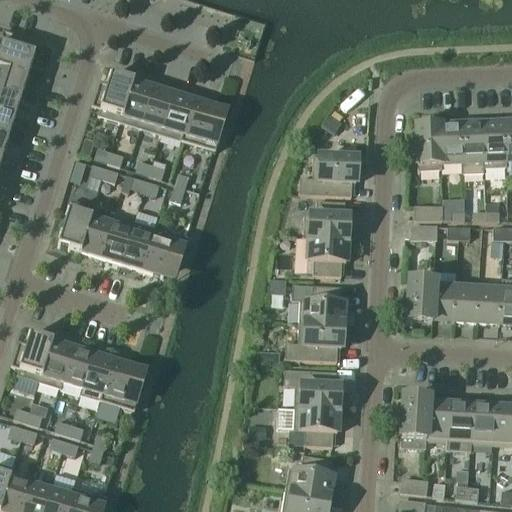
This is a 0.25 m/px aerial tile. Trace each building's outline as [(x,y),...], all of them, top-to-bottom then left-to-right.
[(15,53),(19,41),(1,35),(0,38),(0,72),(26,80),(33,59),(15,53)] [(0,94),(20,101),(26,80),(0,72),(0,94)] [(118,128),(131,85),(109,78),(106,89),(98,87),(90,111),(98,114),(96,121),(118,128)] [(139,134),(152,92),(132,86),(132,85),(131,85),(118,128),(139,134)] [(159,140),(172,98),(152,92),(139,134),(159,140)] [(0,117),(13,122),(20,101),(0,94),(0,117)] [(180,147),(193,105),(172,98),(159,140),(180,147)] [(221,134),(220,134),(209,130),(215,111),(193,105),(180,147),(213,157),(221,134)] [(0,140),(7,142),(13,122),(0,117),(0,140)] [(328,121),(320,131),(331,139),(339,129),(328,121)] [(511,128),(502,129),(504,173),(505,173),(504,167),(511,166),(511,128)] [(482,174),(504,173),(502,129),(480,130),(482,174)] [(439,169),(460,168),(459,130),(437,131),(439,175),(440,175),(439,169)] [(480,130),(459,130),(460,168),(461,178),(482,178),(482,174),(480,130)] [(416,176),(439,175),(437,131),(415,132),(416,176)] [(92,146),(84,144),(80,157),(87,160),(92,146)] [(105,168),(109,157),(96,153),(92,164),(105,168)] [(109,157),(105,168),(118,172),(122,161),(109,157)] [(297,200),(349,202),(350,188),(354,188),(355,165),(343,164),(344,158),(330,157),(329,163),(311,162),(310,184),(298,184),(297,200)] [(147,181),(150,170),(137,166),(134,177),(147,181)] [(100,185),(104,174),(91,170),(87,181),(100,185)] [(150,170),(147,181),(160,185),(163,174),(150,170)] [(104,174),(100,185),(113,189),(117,178),(104,174)] [(172,192),(183,195),(187,182),(176,179),(172,192)] [(141,197),(145,187),(132,183),(128,193),(141,197)] [(145,187),(141,197),(154,202),(158,191),(145,187)] [(179,209),(183,195),(172,192),(168,205),(179,209)] [(56,250),(78,257),(92,212),(70,205),(56,250)] [(301,243),(345,245),(346,223),(342,223),(343,208),(315,206),(314,221),(302,220),(301,243)] [(440,226),(441,212),(412,211),(412,226),(440,226)] [(98,263),(112,218),(92,212),(78,257),(79,257),(98,263)] [(462,226),(462,217),(450,217),(450,226),(462,226)] [(484,227),(484,217),(471,217),(471,227),(484,227)] [(484,217),(484,227),(497,227),(497,217),(484,217)] [(112,221),(113,218),(112,218),(98,263),(119,269),(132,227),(112,221)] [(140,276),(153,233),(132,227),(119,269),(140,276)] [(434,245),(434,232),(410,232),(410,245),(434,245)] [(457,245),(457,232),(446,232),(446,245),(457,245)] [(457,232),(457,245),(468,245),(468,233),(457,232)] [(187,244),(185,243),(153,233),(140,276),(161,282),(167,264),(179,268),(187,244)] [(502,246),(503,233),(491,233),(491,246),(502,246)] [(511,233),(503,233),(502,246),(511,245),(511,233)] [(344,268),(345,245),(301,243),(301,244),(307,244),(306,266),(312,266),(311,281),(339,282),(340,268),(344,268)] [(272,286),(272,297),(279,297),(283,293),(284,286),(272,286)] [(429,328),(431,288),(407,287),(407,297),(404,297),(404,294),(403,294),(402,315),(403,315),(403,312),(406,312),(405,327),(429,328)] [(452,328),(454,290),(431,288),(429,328),(430,329),(430,325),(451,326),(451,328),(452,328)] [(339,293),(291,290),(290,306),(298,307),(297,328),(341,330),(342,308),(338,308),(339,293)] [(474,329),(477,291),(454,290),(452,328),(452,326),(474,327),(474,329)] [(497,330),(499,292),(477,291),(474,329),(475,329),(475,327),(497,329),(497,330)] [(511,293),(499,292),(497,330),(498,330),(498,329),(511,329),(511,293)] [(340,353),(341,330),(297,328),(296,349),(284,349),(283,365),(335,367),(336,353),(340,353)] [(37,388),(50,345),(28,338),(25,349),(17,347),(9,371),(17,374),(15,381),(37,388)] [(57,394),(71,352),(52,346),(52,345),(50,345),(37,388),(57,394)] [(80,394),(91,358),(71,352),(57,394),(59,395),(61,388),(80,394)] [(80,394),(78,401),(99,407),(112,365),(91,358),(80,394)] [(132,417),(140,394),(128,390),(134,372),(112,365),(99,407),(132,417)] [(292,413),(336,416),(338,393),(334,393),(334,378),(282,376),(282,392),(294,392),(292,413)] [(422,454),(425,405),(402,403),(401,418),(398,417),(398,415),(397,415),(395,436),(397,436),(397,433),(400,433),(398,453),(422,454)] [(445,456),(448,408),(447,408),(447,410),(426,409),(426,405),(425,405),(422,454),(423,455),(424,445),(445,446),(444,456),(445,456)] [(468,457),(471,409),(470,409),(470,411),(449,410),(449,408),(448,408),(445,456),(468,457)] [(491,449),(493,411),(493,412),(471,411),(471,409),(468,457),(469,457),(469,448),(491,449)] [(511,413),(494,413),(494,411),(493,411),(491,449),(511,450),(511,413)] [(24,428),(27,417),(15,413),(11,424),(24,428)] [(335,438),(336,416),(292,413),(291,436),(303,436),(302,451),(330,453),(331,438),(335,438)] [(27,417),(24,428),(37,432),(41,421),(27,417)] [(65,441),(69,430),(56,426),(53,437),(65,441)] [(19,445),(22,434),(10,430),(6,441),(19,445)] [(69,430),(65,441),(79,445),(82,434),(69,430)] [(260,431),(248,431),(248,443),(260,443),(260,431)] [(22,434),(19,445),(32,449),(36,438),(22,434)] [(91,452),(102,456),(106,442),(95,439),(91,452)] [(60,458),(64,447),(51,443),(47,454),(60,458)] [(64,447),(60,458),(73,462),(77,451),(64,447)] [(98,469),(102,456),(91,452),(87,465),(98,469)] [(284,496),(327,503),(331,481),(327,480),(329,466),(301,461),(299,475),(287,474),(284,496)] [(238,477),(236,487),(246,488),(248,482),(244,478),(238,477)] [(0,511),(20,511),(28,488),(8,481),(0,506),(0,511)] [(425,487),(421,487),(401,485),(399,497),(423,500),(425,487)] [(43,511),(49,494),(28,488),(20,511),(43,511)] [(442,502),(443,490),(432,488),(431,501),(442,502)] [(465,505),(466,492),(455,491),(453,503),(465,505)] [(466,492),(465,505),(476,506),(477,493),(466,492)] [(66,511),(72,494),(70,493),(68,500),(49,494),(43,511),(66,511)] [(102,511),(105,504),(103,503),(72,494),(66,511),(102,511)] [(325,511),(327,503),(284,496),(280,511),(325,511)] [(510,510),(511,497),(500,496),(499,508),(510,510)]
